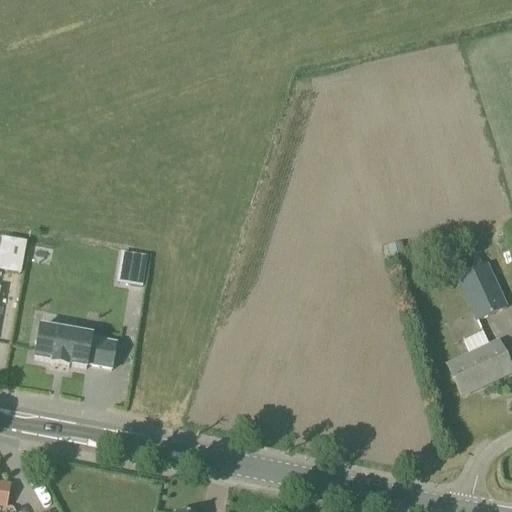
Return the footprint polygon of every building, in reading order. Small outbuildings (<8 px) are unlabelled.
[(1,240),(0,246),(0,260),(9,262),(7,273),(21,276),(26,244),(1,240)] [(387,248),(391,263),(405,259),(401,244),(387,248)] [(506,309),(486,266),(481,268),(474,253),(453,263),(460,279),(455,281),(474,324),(506,309)] [(147,259),(120,254),(118,269),(131,271),(129,287),(142,289),(147,259)] [(91,338),(40,329),(34,362),(51,365),(50,367),(68,370),(69,368),(86,371),(86,368),(111,373),(116,346),(91,342),(91,338)] [(497,345),(447,368),(461,398),(511,375),(497,345)] [(0,507),(6,509),(10,488),(0,486),(0,507)]
